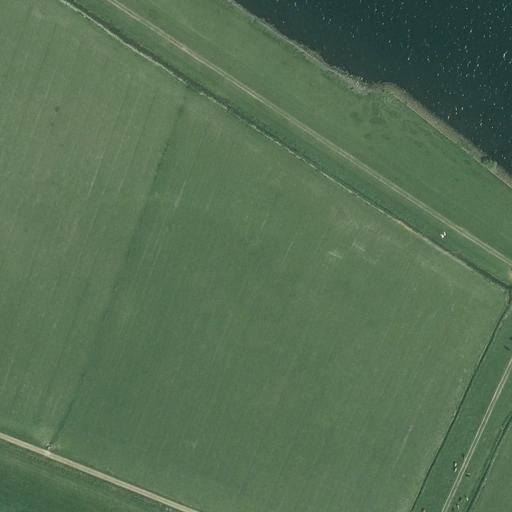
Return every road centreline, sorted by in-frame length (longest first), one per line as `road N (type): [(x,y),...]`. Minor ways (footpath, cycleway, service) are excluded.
road 1 (track): [(511,265),(111,0)]
road 2 (track): [(190,511),(0,435)]
road 3 (track): [(442,511),(511,360)]
